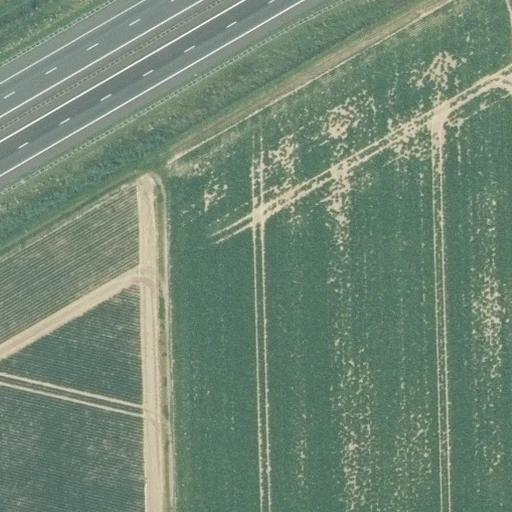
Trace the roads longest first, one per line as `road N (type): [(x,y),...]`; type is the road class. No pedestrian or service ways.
road 1 (motorway): [(0,159),(275,0)]
road 2 (motorway): [(174,0),(0,101)]
